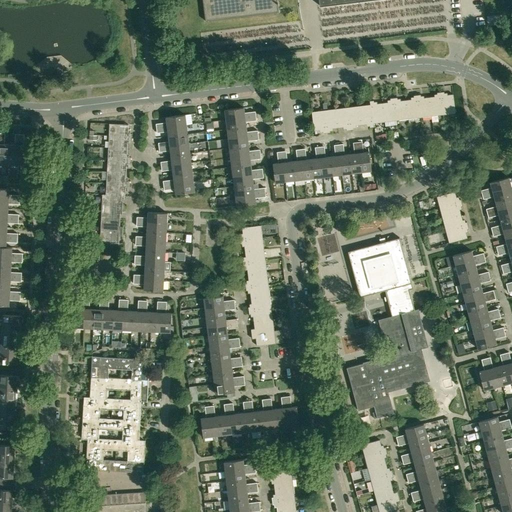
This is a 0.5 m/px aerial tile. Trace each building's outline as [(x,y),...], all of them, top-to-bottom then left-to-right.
[(202,0),(205,21),(279,12),(277,0),(318,0),(319,6),(365,0),(202,0)] [(437,115),(443,115),(440,92),(437,92),(437,96),(429,97),(431,116),(432,122),(438,121),(437,115)] [(440,92),(443,115),(455,113),(455,112),(453,94),(444,95),(444,92),(440,92)] [(408,119),(420,117),(417,95),(413,95),(414,99),(406,100),(408,119)] [(431,116),(429,97),(421,98),(420,95),(417,95),(420,117),(431,116)] [(408,119),(406,100),(397,101),(397,97),(394,98),(396,120),(408,119)] [(385,122),(396,120),(394,98),(390,98),(390,102),(382,103),(385,122)] [(385,122),(382,103),(374,104),(374,100),(370,101),(370,104),(371,104),(373,123),(385,122)] [(374,127),(373,123),(371,104),(370,104),(359,106),(361,125),(369,124),(370,127),(374,127)] [(353,126),(361,125),(359,106),(347,107),(350,130),(353,129),(353,126)] [(226,120),(256,116),(255,111),(244,113),(244,107),(225,110),(226,120)] [(346,130),(350,130),(347,107),(335,109),(338,128),(346,127),(346,130)] [(330,129),(338,128),(335,109),(324,110),(326,133),(330,132),(330,129)] [(323,133),(326,133),(324,110),(312,112),(312,113),(314,131),(323,130),(323,133)] [(156,128),(186,124),(185,114),(166,117),(167,122),(156,124),(156,128)] [(227,129),(246,127),(245,122),(256,120),(256,116),(226,120),(227,129)] [(109,136),(131,137),(132,134),(128,133),(128,125),(111,124),(109,124),(109,136)] [(169,136),(187,134),(186,124),(156,128),(157,133),(168,131),(169,136)] [(228,139),(258,135),(257,130),(247,132),(246,127),(227,129),(228,139)] [(0,162),(9,163),(10,144),(5,144),(5,133),(1,133),(0,143),(0,162)] [(18,164),(20,134),(15,134),(15,145),(10,144),(9,163),(18,164)] [(20,134),(18,164),(28,164),(29,145),(24,145),(24,134),(20,134)] [(159,147),(189,143),(187,134),(169,136),(169,141),(158,143),(159,147)] [(229,148),(248,146),(248,141),(259,139),(258,135),(228,139),(229,148)] [(131,141),(131,137),(109,136),(108,148),(127,149),(128,140),(131,141)] [(357,142),(361,172),(371,171),(369,152),(363,152),(362,141),(357,142)] [(352,173),(361,172),(357,142),(353,143),(354,153),(349,154),(352,173)] [(171,155),(190,153),(189,143),(159,147),(159,152),(170,150),(171,155)] [(333,175),(342,174),(338,144),(334,145),(335,156),(330,156),(333,175)] [(352,173),(349,154),(344,155),(343,144),(338,144),(342,174),(352,173)] [(231,158),(260,154),(260,149),(249,151),(248,146),(229,148),(231,158)] [(333,175),(330,156),(325,157),(324,146),(319,147),(323,176),(333,175)] [(314,178),(323,176),(319,147),(315,147),(316,158),(311,159),(314,178)] [(127,157),(127,149),(108,148),(107,160),(130,161),(130,157),(127,157)] [(295,180),(304,179),(300,149),(296,150),(297,160),(292,161),(295,180)] [(314,178),(311,159),(306,159),(305,149),(300,149),(304,179),(314,178)] [(275,182),(285,181),(281,151),(277,152),(278,163),(273,164),(275,182)] [(295,180),(292,161),(287,162),(286,151),(281,151),(285,181),(295,180)] [(161,166),(191,162),(190,153),(171,155),(172,160),(161,162),(161,166)] [(232,167),(251,165),(250,160),(261,158),(260,154),(231,158),(232,167)] [(130,164),(130,161),(107,160),(107,171),(126,172),(126,164),(130,164)] [(173,174),(192,172),(191,162),(161,166),(162,171),(173,169),(173,174)] [(233,177),(263,173),(262,168),(251,170),(251,165),(232,167),(233,177)] [(126,181),(126,172),(107,171),(106,183),(129,184),(129,181),(126,181)] [(164,185),(193,182),(192,172),(173,174),(174,179),(163,181),(164,185)] [(234,186),(253,184),(252,179),(263,177),(263,173),(233,177),(234,186)] [(482,195),(511,187),(509,177),(490,182),(492,187),(481,190),(482,195)] [(193,182),(164,185),(164,190),(175,188),(176,194),(195,192),(193,182)] [(129,188),(129,184),(106,183),(106,194),(102,194),(102,195),(125,196),(125,188),(129,188)] [(235,196),(265,192),(265,187),(254,189),(253,184),(234,186),(235,196)] [(495,201),(511,196),(511,189),(511,187),(482,195),(483,199),(494,196),(495,201)] [(0,198),(19,199),(20,195),(9,194),(9,189),(0,188),(0,198)] [(440,208),(462,202),(461,199),(457,200),(455,191),(438,196),(437,197),(440,208)] [(265,192),(235,196),(237,206),(256,203),(255,198),(266,196),(265,192)] [(125,197),(125,196),(102,195),(101,206),(124,208),(124,204),(121,204),(121,196),(125,197)] [(487,213),(511,206),(511,196),(495,201),(497,206),(486,209),(487,213)] [(19,204),(19,199),(0,198),(0,208),(8,208),(8,203),(19,204)] [(443,220),(461,215),(459,207),(462,206),(462,202),(440,208),(443,220)] [(124,211),(124,208),(101,206),(101,218),(120,219),(120,211),(124,211)] [(500,219),(511,216),(511,206),(487,213),(488,217),(499,215),(500,219)] [(8,214),(8,208),(0,208),(0,217),(18,218),(19,214),(8,214)] [(137,221),(167,223),(167,213),(148,212),(148,217),(137,217),(137,221)] [(446,231),(468,225),(467,222),(463,223),(461,215),(443,220),(446,231)] [(492,232),(511,226),(511,216),(500,219),(502,224),(491,227),(492,232)] [(18,223),(18,218),(0,217),(0,227),(7,228),(7,223),(18,223)] [(120,226),(120,219),(101,218),(100,230),(123,231),(123,226),(120,226)] [(166,232),(167,223),(137,221),(136,226),(147,226),(147,231),(166,232)] [(240,240),(262,237),(261,225),(242,227),(243,236),(239,237),(240,240)] [(468,225),(446,231),(449,243),(450,242),(467,238),(465,230),(469,229),(468,225)] [(505,238),(511,236),(511,226),(492,232),(493,236),(504,233),(505,238)] [(7,233),(7,228),(0,227),(0,236),(17,238),(18,233),(7,233)] [(123,236),(123,231),(100,230),(100,242),(105,242),(112,243),(119,243),(119,236),(123,236)] [(166,242),(166,232),(147,231),(147,237),(136,236),(136,240),(166,242)] [(17,242),(17,238),(0,236),(0,247),(6,247),(6,242),(17,242)] [(497,251),(511,246),(511,236),(505,238),(507,243),(496,246),(497,251)] [(245,251),(264,249),(262,237),(240,240),(240,244),(244,243),(245,251)] [(385,290),(412,283),(399,238),(385,241),(384,237),(379,239),(380,243),(348,251),(360,297),(385,290)] [(165,252),(166,242),(136,240),(135,245),(146,246),(146,251),(165,252)] [(510,257),(511,256),(511,246),(497,251),(498,255),(509,252),(510,257)] [(12,247),(6,247),(0,247),(0,256),(22,258),(23,253),(12,253),(12,247)] [(243,264),(265,261),(264,249),(245,251),(246,260),(242,260),(243,264)] [(456,265),(485,257),(483,253),(473,256),(471,250),(453,255),(456,265)] [(165,261),(165,252),(146,251),(146,256),(135,255),(135,260),(165,261)] [(22,262),(22,258),(0,256),(0,266),(11,267),(11,262),(22,262)] [(502,269),(511,266),(511,256),(510,257),(511,262),(501,265),(502,269)] [(458,274),(476,269),(475,264),(486,262),(485,257),(456,265),(458,274)] [(164,271),(165,261),(135,260),(134,264),(145,265),(145,270),(164,271)] [(248,275),(267,272),(265,261),(243,264),(243,267),(247,267),(248,275)] [(11,272),(11,267),(0,266),(0,275),(21,277),(22,272),(11,272)] [(461,284),(489,276),(488,271),(478,274),(476,269),(458,274),(461,284)] [(164,280),(164,271),(145,270),(145,275),(134,274),(134,279),(164,280)] [(246,287),(268,284),(267,272),(248,275),(249,283),(245,283),(246,287)] [(21,281),(21,277),(0,275),(0,285),(10,286),(10,281),(21,281)] [(463,293),(481,288),(480,283),(491,280),(489,276),(461,284),(463,293)] [(163,290),(164,280),(134,279),(133,283),(144,284),(144,289),(163,290)] [(413,289),(412,283),(385,290),(386,296),(384,297),(385,301),(388,301),(392,317),(415,310),(409,290),(413,289)] [(251,298),(270,296),(268,284),(246,287),(246,290),(250,290),(251,298)] [(10,291),(10,286),(0,285),(0,295),(20,296),(21,292),(10,291)] [(465,302),(494,294),(493,290),(483,293),(481,288),(463,293),(465,302)] [(468,311),(486,307),(485,302),(496,299),(494,294),(465,302),(468,311)] [(20,301),(20,296),(0,295),(0,305),(9,306),(9,300),(20,301)] [(205,308),(235,304),(234,300),(223,301),(223,295),(204,298),(205,308)] [(249,310),(271,308),(270,296),(251,298),(252,306),(248,307),(249,310)] [(84,327),(85,297),(81,297),(80,308),(75,308),(74,327),(84,327)] [(93,328),(94,309),(89,309),(90,298),(85,297),(84,327),(93,328)] [(103,328),(104,298),(100,298),(99,309),(94,309),(93,328),(103,328)] [(112,329),(113,310),(108,310),(109,299),(104,298),(103,328),(112,329)] [(122,329),(124,299),(119,299),(119,310),(113,310),(112,329),(122,329)] [(132,330),(133,311),(128,311),(128,300),(124,299),(122,329),(132,330)] [(141,330),(143,300),(138,300),(138,311),(133,311),(132,330),(141,330)] [(151,331),(152,312),(147,312),(147,301),(143,300),(141,330),(151,331)] [(160,331),(162,301),(157,301),(157,312),(152,312),(151,331),(160,331)] [(162,301),(160,331),(170,332),(172,313),(166,313),(167,302),(162,301)] [(206,317),(225,315),(224,310),(235,308),(235,304),(205,308),(206,317)] [(470,321),(499,313),(498,309),(488,311),(486,307),(468,311),(470,321)] [(254,322),(273,319),(271,308),(249,310),(249,314),(253,313),(254,322)] [(386,348),(395,345),(397,354),(347,368),(358,410),(374,406),(377,418),(394,413),(388,392),(430,381),(421,349),(428,347),(418,309),(415,310),(392,317),(379,320),(379,319),(378,319),(386,348)] [(473,330),(491,325),(490,320),(501,317),(499,313),(470,321),(473,330)] [(21,316),(20,316),(20,315),(3,314),(3,320),(0,319),(0,326),(19,328),(19,322),(21,322),(22,321),(22,317),(21,316)] [(207,327),(237,323),(237,319),(226,320),(225,315),(206,317),(207,327)] [(273,319),(254,322),(255,329),(251,329),(252,339),(256,338),(257,345),(276,343),(273,319)] [(209,336),(227,334),(227,329),(238,328),(237,323),(207,327),(209,336)] [(475,339),(504,331),(503,327),(493,330),(491,325),(473,330),(475,339)] [(19,333),(19,328),(0,326),(0,338),(2,339),(21,340),(22,335),(20,333),(19,333)] [(504,331),(475,339),(478,349),(496,344),(495,339),(506,336),(504,331)] [(210,346),(239,342),(239,338),(228,339),(227,334),(209,336),(210,346)] [(21,345),(21,340),(2,339),(1,351),(18,352),(18,346),(20,346),(21,345)] [(211,355),(230,353),(229,348),(240,347),(239,342),(210,346),(211,355)] [(19,357),(17,357),(18,352),(1,351),(0,350),(0,363),(17,364),(19,364),(20,362),(20,359),(19,357)] [(212,365),(242,361),(241,357),(230,358),(230,353),(211,355),(212,365)] [(503,385),(511,382),(504,353),(500,354),(503,365),(498,366),(503,385)] [(120,369),(121,358),(92,356),(91,377),(107,378),(108,368),(120,369)] [(503,385),(498,366),(493,368),(490,357),(486,358),(493,387),(503,385)] [(132,379),(148,380),(149,359),(121,358),(120,369),(132,369),(132,379)] [(484,390),(493,387),(486,358),(481,359),(484,370),(479,371),(484,390)] [(213,374),(232,372),(232,367),(242,366),(242,361),(212,365),(213,374)] [(215,384),(244,380),(244,376),(233,377),(232,372),(213,374),(215,384)] [(0,386),(16,388),(16,375),(0,374),(0,386)] [(120,378),(107,378),(91,377),(90,397),(106,398),(107,388),(119,389),(120,378)] [(132,379),(120,378),(119,389),(131,390),(131,399),(131,400),(141,400),(141,401),(147,401),(148,380),(132,379)] [(244,380),(215,384),(216,394),(235,392),(234,386),(245,385),(244,380)] [(0,398),(15,400),(16,388),(0,386),(0,398)] [(280,427),(289,426),(285,396),(281,397),(282,408),(277,408),(280,427)] [(285,396),(289,426),(299,425),(297,406),(291,407),(290,396),(285,396)] [(90,397),(84,397),(83,417),(99,418),(100,409),(112,409),(113,398),(106,398),(90,397)] [(0,411),(15,412),(15,400),(0,398),(0,411)] [(131,400),(131,399),(113,398),(112,409),(124,410),(124,419),(124,420),(140,420),(141,401),(141,400),(131,400)] [(280,427),(277,408),(272,409),(271,398),(266,399),(270,429),(280,427)] [(261,430),(270,429),(266,399),(262,399),(263,410),(258,411),(261,430)] [(242,432),(251,431),(247,401),(243,402),(244,413),(239,413),(242,432)] [(261,430),(258,411),(253,411),(252,401),(247,401),(251,431),(261,430)] [(494,401),(487,403),(489,410),(496,408),(494,401)] [(223,434),(232,433),(228,403),(224,404),(225,415),(220,415),(223,434)] [(242,432),(239,413),(234,414),(233,403),(228,403),(232,433),(242,432)] [(223,434),(220,415),(215,416),(214,405),(209,406),(213,436),(223,434)] [(203,437),(213,436),(209,406),(205,406),(206,417),(201,418),(203,437)] [(14,417),(15,412),(0,411),(0,423),(14,424),(16,424),(17,423),(17,418),(16,417),(14,417)] [(481,431),(510,423),(509,419),(499,422),(497,416),(479,421),(481,431)] [(112,419),(99,418),(83,417),(82,438),(88,439),(88,438),(98,439),(98,438),(99,429),(111,430),(112,419)] [(124,420),(124,419),(112,419),(111,430),(123,430),(122,440),(139,441),(139,440),(140,420),(124,420)] [(484,440),(502,435),(501,430),(511,428),(510,423),(481,431),(484,440)] [(397,441),(426,433),(424,424),(405,429),(407,434),(396,437),(397,441)] [(410,448),(429,443),(426,433),(397,441),(398,446),(409,443),(410,448)] [(486,449),(511,442),(511,438),(504,440),(502,435),(484,440),(486,449)] [(116,439),(98,438),(98,439),(88,438),(88,439),(87,459),(93,459),(98,460),(103,460),(104,450),(116,450),(116,439)] [(122,440),(116,439),(116,450),(128,451),(127,461),(132,461),(138,462),(144,462),(145,441),(139,440),(139,441),(122,440)] [(364,456),(386,450),(385,447),(382,448),(380,440),(363,444),(361,445),(364,456)] [(489,459),(507,454),(506,449),(511,447),(511,442),(486,449),(489,459)] [(402,460),(431,452),(429,443),(410,448),(412,452),(401,455),(402,460)] [(0,464),(14,465),(15,445),(0,444),(0,464)] [(368,468),(386,463),(384,455),(387,454),(386,450),(364,456),(368,468)] [(303,451),(292,453),(292,460),(303,458),(303,451)] [(415,466),(434,461),(431,452),(402,460),(403,464),(414,461),(415,466)] [(491,468),(511,462),(511,457),(509,459),(507,454),(489,459),(491,468)] [(225,472),(255,468),(255,463),(244,465),(243,459),(224,461),(225,472)] [(407,478),(436,470),(434,461),(415,466),(417,471),(406,474),(407,478)] [(494,477),(511,472),(511,471),(511,467),(511,462),(491,468),(494,477)] [(269,477),(292,475),(290,463),(289,463),(272,465),(273,473),(269,474),(269,477)] [(371,479),(393,473),(392,470),(388,471),(386,463),(368,468),(371,479)] [(13,478),(14,465),(0,464),(0,483),(6,483),(6,477),(13,478)] [(227,481),(245,479),(245,474),(256,472),(255,468),(225,472),(227,481)] [(420,485),(439,480),(436,470),(407,478),(408,483),(419,480),(420,485)] [(496,487),(511,482),(511,472),(494,477),(496,487)] [(374,491),(392,486),(390,478),(393,477),(393,473),(371,479),(374,491)] [(274,489),(293,486),(292,475),(269,477),(270,481),(273,480),(274,489)] [(228,491),(258,487),(257,482),(246,484),(245,479),(227,481),(228,491)] [(412,497),(441,489),(439,480),(420,485),(422,490),(411,492),(412,497)] [(499,496),(511,492),(511,482),(496,487),(499,496)] [(272,501),(295,498),(293,486),(274,489),(275,497),(272,497),(272,501)] [(377,502),(399,496),(397,491),(394,492),(392,486),(374,491),(377,502)] [(229,500),(248,498),(247,493),(258,491),(258,487),(228,491),(229,500)] [(0,502),(12,503),(12,490),(0,489),(0,502)] [(425,503),(444,498),(441,489),(412,497),(413,501),(424,498),(425,503)] [(501,505),(511,502),(511,492),(499,496),(501,505)] [(399,496),(377,502),(379,511),(386,511),(398,509),(396,502),(400,501),(399,496)] [(230,510),(260,506),(259,501),(248,503),(248,498),(229,500),(230,510)] [(277,511),(278,511),(296,510),(295,498),(272,501),(273,504),(276,504),(277,511)] [(416,511),(429,511),(446,507),(444,498),(425,503),(426,508),(416,511)] [(0,511),(11,511),(12,503),(0,502),(0,511)] [(511,511),(511,502),(501,505),(503,511),(511,511)] [(146,511),(146,503),(140,503),(134,503),(128,504),(123,504),(117,504),(117,511),(146,511)]
